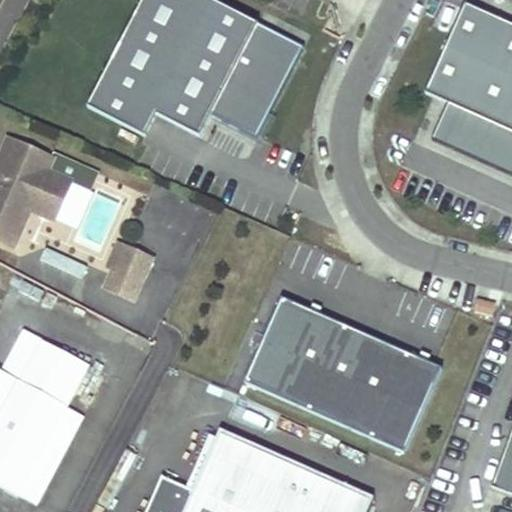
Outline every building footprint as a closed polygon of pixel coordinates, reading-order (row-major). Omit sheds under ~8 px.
[(256,24),(210,0),(140,0),(85,105),(142,136),(155,112),(197,135),(209,112),(256,24)] [(511,25),(464,4),(424,94),(448,105),(431,141),(511,177),(511,25)] [(302,48),(256,24),(209,112),(255,137),(302,48)] [(26,147),(6,138),(1,151),(20,160),(26,147)] [(27,208),(28,208),(52,219),(68,181),(44,170),(50,158),(26,147),(20,160),(1,151),(0,152),(0,241),(11,246),(22,221),(20,216),(19,211),(23,209),(27,208)] [(22,221),(28,208),(27,208),(23,209),(19,211),(20,216),(22,221)] [(107,266),(112,268),(122,246),(117,244),(107,266)] [(149,258),(122,246),(112,268),(103,287),(131,300),(149,258)] [(405,454),(442,370),(281,299),(244,384),(405,454)] [(492,317),(495,305),(477,300),(474,312),(492,317)] [(21,330),(0,370),(0,373),(18,383),(40,340),(21,330)] [(0,487),(17,496),(63,406),(86,364),(40,340),(18,383),(0,373),(0,487)] [(63,406),(17,496),(34,505),(81,416),(63,406)] [(511,496),(511,423),(488,488),(511,496)] [(367,511),(375,496),(221,427),(195,488),(163,474),(146,511),(367,511)]
